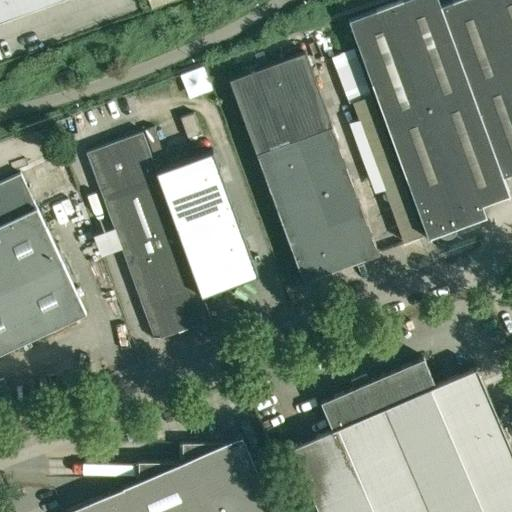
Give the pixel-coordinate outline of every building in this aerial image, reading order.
[(0,0),(0,19),(52,0),(0,0)] [(439,0),(393,0),(348,17),(428,235),(486,213),(482,202),(509,192),(502,174),(511,170),(511,0),(447,0),(440,3),(439,0)] [(230,79),(256,152),(303,279),(378,252),(331,124),(304,52),(230,79)] [(193,112),(180,117),(187,138),(201,133),(193,112)] [(86,151),(103,198),(159,177),(156,170),(142,130),(86,151)] [(183,243),(202,294),(258,274),(212,149),(156,170),(159,177),(183,243)] [(0,223),(36,207),(20,172),(0,181),(0,223)] [(103,198),(122,250),(139,244),(137,239),(150,234),(157,253),(183,243),(159,177),(103,198)] [(0,352),(86,312),(36,207),(0,223),(0,352)] [(211,318),(202,294),(183,243),(157,253),(150,234),(137,239),(139,244),(122,250),(154,339),(211,318)] [(435,383),(423,355),(370,378),(367,372),(351,379),(353,385),(320,399),(332,427),(291,445),(319,511),(511,511),(511,448),(476,365),(435,383)] [(274,511),(241,435),(226,441),(182,441),(182,460),(181,460),(137,460),(138,479),(63,511),(274,511)]
